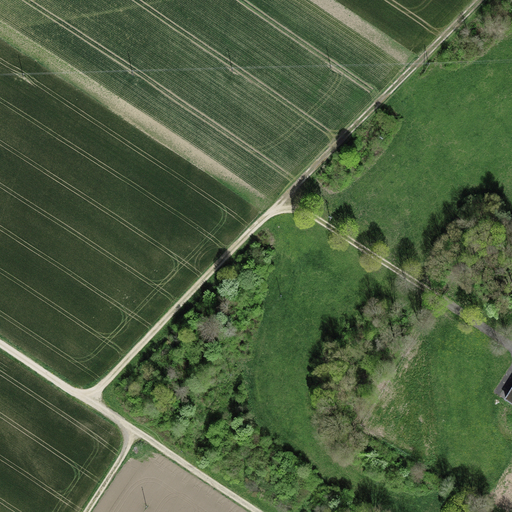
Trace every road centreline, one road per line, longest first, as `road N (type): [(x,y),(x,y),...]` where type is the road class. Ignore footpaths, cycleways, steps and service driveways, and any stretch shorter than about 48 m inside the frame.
road 1 (track): [(265,218),(480,0)]
road 2 (track): [(86,396),(261,511)]
